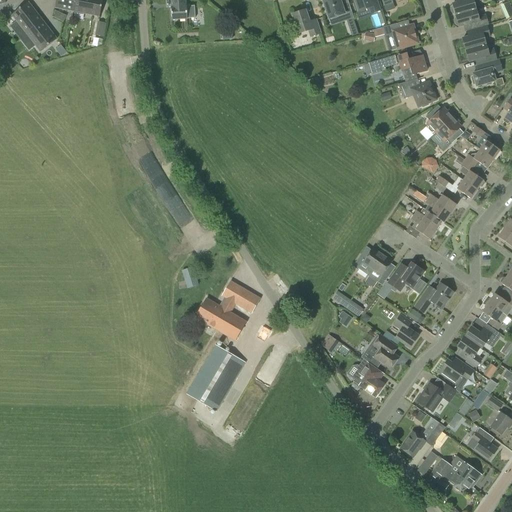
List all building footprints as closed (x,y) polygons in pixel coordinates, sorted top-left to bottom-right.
[(56,0),(55,8),(73,12),(75,0),(56,0)] [(75,0),(73,12),(99,17),(102,0),(75,0)] [(185,6),(184,0),(170,0),(171,7),(172,20),(195,19),(194,6),(185,6)] [(342,7),(340,0),(322,0),(329,20),(340,16),(342,22),(353,18),(349,4),(342,7)] [(354,0),(355,1),(353,1),(356,11),(358,10),(358,12),(368,9),(370,14),(381,11),(377,0),(354,0)] [(456,16),(476,10),(474,3),(481,1),(480,0),(456,0),(457,3),(452,5),(456,16)] [(503,16),(511,13),(507,2),(498,5),(503,16)] [(26,34),(42,21),(28,3),(12,15),(26,34)] [(477,29),(487,26),(488,25),(485,16),(478,18),(476,10),(456,16),(459,28),(474,23),(476,29),(477,29)] [(309,22),(305,11),(292,15),(298,34),(308,31),(310,37),(320,34),(316,20),(309,22)] [(26,34),(40,52),(57,40),(42,21),(26,34)] [(105,37),(108,23),(98,21),(95,35),(105,37)] [(398,30),(396,24),(382,28),(385,37),(394,35),(398,49),(417,44),(413,26),(398,30)] [(466,51),(486,45),(484,39),(490,37),(487,26),(477,29),(479,34),(462,39),(466,51)] [(373,43),(375,35),(365,33),(363,41),(373,43)] [(487,63),(497,61),(493,49),(487,51),(486,45),(466,51),(469,62),(485,58),(487,63)] [(67,54),(61,46),(56,50),(62,58),(67,54)] [(408,60),(407,54),(398,57),(402,71),(410,68),(412,76),(426,71),(422,57),(408,60)] [(395,65),(392,56),(379,60),(369,63),(372,75),(382,72),(386,71),(385,68),(395,65)] [(497,61),(487,63),(486,63),(488,70),(472,74),(476,87),(496,82),(493,74),(498,73),(496,68),(501,67),(499,60),(497,61)] [(420,86),(417,80),(398,85),(404,100),(413,96),(418,108),(437,101),(429,82),(420,86)] [(492,120),(506,101),(499,95),(484,115),(492,120)] [(511,125),(511,100),(510,99),(502,109),(508,113),(503,119),(511,125)] [(436,133),(453,117),(448,111),(447,112),(443,109),(427,124),(436,133)] [(453,117),(436,133),(444,143),(446,141),(451,145),(456,140),(452,136),(461,128),(457,124),(459,123),(453,117)] [(480,150),(493,160),(500,151),(487,142),(489,139),(484,136),(486,134),(475,126),(471,131),(481,139),(482,146),(480,150)] [(487,169),(493,160),(480,150),(477,154),(472,155),(470,157),(468,155),(464,160),(475,168),(478,163),(487,169)] [(475,168),(464,160),(459,157),(455,162),(462,167),(459,172),(466,177),(463,181),(477,190),(484,181),(471,173),(475,168)] [(429,166),(427,165),(424,169),(433,175),(439,166),(429,166)] [(438,183),(438,184),(446,189),(449,184),(439,177),(435,182),(438,183)] [(477,190),(463,181),(460,185),(454,180),(451,186),(471,200),(477,190)] [(424,202),(427,197),(417,191),(414,195),(424,202)] [(428,199),(450,215),(456,206),(442,196),(439,201),(431,195),(428,199)] [(444,224),(450,215),(428,199),(425,204),(428,206),(425,210),(428,212),(430,214),(444,224)] [(428,212),(425,210),(423,209),(420,214),(417,212),(414,216),(436,231),(442,223),(444,224),(430,214),(428,212)] [(430,240),(436,231),(414,216),(411,220),(414,223),(411,228),(430,240)] [(511,234),(504,229),(498,238),(511,248),(511,247),(511,234)] [(368,276),(383,255),(373,248),(365,260),(360,256),(352,267),(357,270),(358,269),(368,276)] [(383,255),(368,276),(382,286),(389,277),(384,273),(392,262),(383,255)] [(402,277),(395,272),(387,283),(400,293),(407,283),(411,286),(412,290),(419,295),(426,285),(418,279),(423,273),(411,264),(408,269),(402,277)] [(185,282),(196,278),(193,267),(182,271),(185,282)] [(511,278),(508,275),(505,279),(504,278),(502,278),(500,281),(500,283),(502,284),(501,284),(511,291),(511,294),(510,298),(511,299),(511,278)] [(231,313),(235,305),(251,314),(262,298),(240,285),(233,280),(224,294),(228,296),(226,299),(221,308),(206,299),(195,318),(214,329),(216,330),(235,342),(246,322),(231,313)] [(429,300),(422,295),(414,308),(423,314),(431,302),(442,310),(454,293),(441,284),(436,291),(429,300)] [(511,299),(510,298),(506,302),(494,294),(488,303),(506,316),(511,308),(511,299)] [(345,308),(350,302),(345,298),(340,305),(345,308)] [(500,325),(506,316),(488,303),(482,312),(490,318),(487,323),(498,331),(501,326),(500,325)] [(353,314),(358,317),(363,311),(358,307),(353,314)] [(422,318),(420,316),(421,316),(413,310),(408,317),(420,325),(424,318),(423,317),(422,318)] [(348,325),(353,318),(343,311),(338,318),(348,325)] [(366,324),(370,318),(365,314),(361,320),(366,324)] [(410,349),(419,336),(408,328),(412,323),(400,315),(393,326),(401,331),(396,338),(410,349)] [(465,337),(482,349),(486,344),(491,348),(501,335),(486,325),(480,333),(472,327),(465,337)] [(398,347),(380,335),(379,337),(377,335),(361,358),(377,369),(381,363),(390,370),(398,359),(393,355),(398,347)] [(321,346),(330,353),(337,343),(328,336),(321,346)] [(482,350),(482,349),(465,337),(457,348),(460,349),(468,355),(464,361),(476,369),(482,360),(476,355),(480,349),(482,350)] [(216,412),(245,363),(215,345),(186,395),(216,412)] [(461,370),(452,363),(448,361),(439,374),(456,385),(460,379),(466,383),(474,371),(464,364),(461,370)] [(372,376),(376,370),(366,363),(359,373),(357,371),(352,379),(353,382),(375,398),(384,385),(372,376)] [(486,371),(483,375),(490,380),(492,376),(486,371)] [(502,377),(511,383),(511,374),(506,371),(502,377)] [(484,390),(490,394),(497,384),(491,380),(484,390)] [(441,391),(430,384),(425,391),(427,392),(419,403),(433,412),(442,398),(449,404),(457,392),(446,385),(441,391)] [(478,396),(473,406),(478,409),(484,399),(478,396)] [(497,412),(502,405),(491,397),(486,405),(497,412)] [(466,415),(474,402),(467,398),(460,412),(466,415)] [(473,423),(480,419),(476,410),(468,415),(473,423)] [(510,426),(511,423),(511,420),(500,412),(490,426),(501,434),(508,425),(510,426)] [(462,419),(456,415),(453,419),(459,424),(462,419)] [(436,440),(442,433),(445,428),(435,421),(430,428),(433,430),(425,442),(432,447),(436,440)] [(489,461),(497,449),(489,444),(493,439),(479,428),(471,439),(477,444),(473,450),(489,461)] [(421,447),(425,442),(413,433),(401,449),(412,458),(420,447),(421,447)] [(442,433),(436,440),(441,443),(446,436),(442,433)] [(435,461),(438,457),(431,452),(417,471),(424,476),(435,461)] [(449,471),(472,487),(480,475),(462,462),(463,461),(455,456),(449,465),(441,459),(441,460),(446,464),(452,468),(449,471)] [(441,460),(438,457),(435,461),(438,463),(433,471),(438,474),(438,475),(446,464),(441,460)] [(466,494),(472,487),(449,471),(452,468),(446,464),(438,475),(438,474),(431,483),(443,492),(448,486),(443,482),(445,478),(449,481),(448,481),(466,494)]
